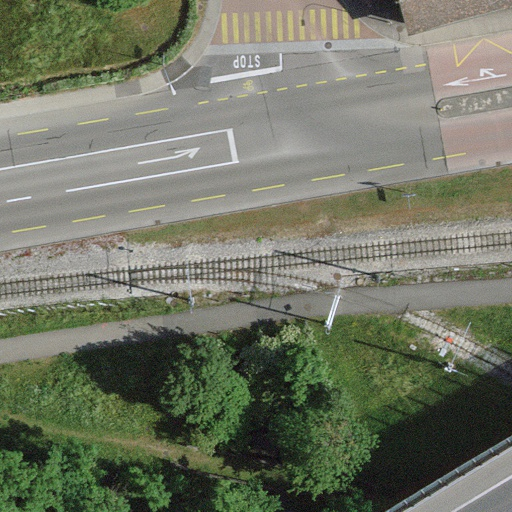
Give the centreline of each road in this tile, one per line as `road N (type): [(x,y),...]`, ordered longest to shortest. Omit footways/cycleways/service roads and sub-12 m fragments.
road 1 (primary): [(293,131),(0,187)]
road 2 (primary): [(511,97),(293,131)]
road 3 (residential): [(293,131),(270,0)]
